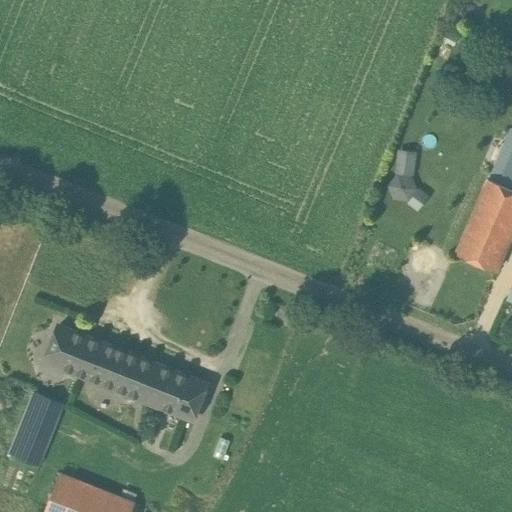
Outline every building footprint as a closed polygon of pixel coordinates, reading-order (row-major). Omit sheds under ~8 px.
[(398,147),(390,199),(423,204),(426,188),(412,185),(418,150),(398,147)] [(511,158),(503,179),(490,174),(457,252),(496,268),(511,231),(511,158)] [(129,353),(58,325),(45,359),(75,371),(116,387),(129,353)] [(174,371),(129,353),(116,387),(161,405),(174,371)] [(75,371),(45,359),(9,450),(40,462),(75,371)] [(206,383),(174,371),(161,405),(192,417),(206,383)] [(134,511),(139,501),(63,471),(46,511),(134,511)]
